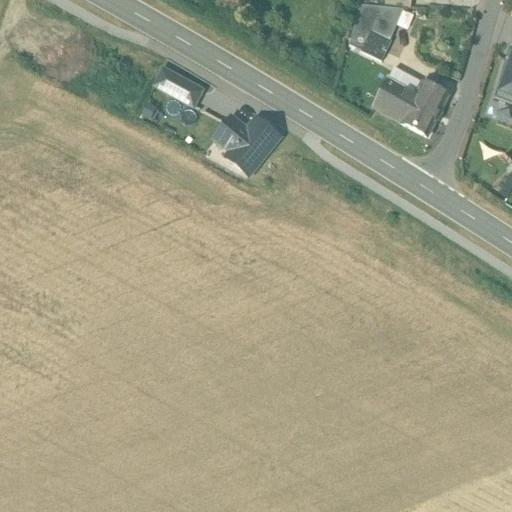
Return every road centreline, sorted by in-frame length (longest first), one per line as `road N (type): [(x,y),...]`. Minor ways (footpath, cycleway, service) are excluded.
road 1 (secondary): [(432,192),(113,0)]
road 2 (residential): [(432,192),(491,0)]
